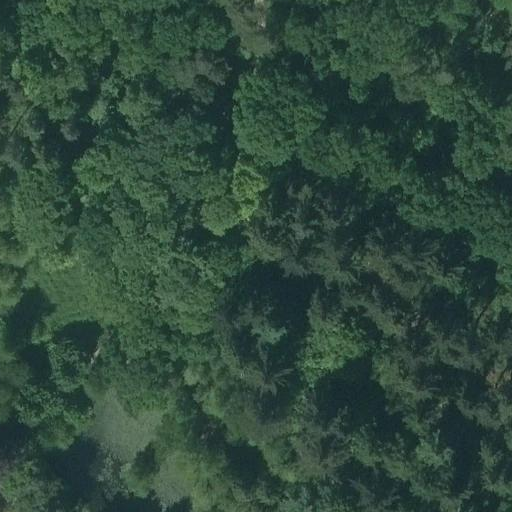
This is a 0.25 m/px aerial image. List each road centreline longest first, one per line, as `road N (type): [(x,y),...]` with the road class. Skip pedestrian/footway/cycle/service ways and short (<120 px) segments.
road 1 (track): [(253,119),(511,231)]
road 2 (track): [(0,10),(253,119)]
